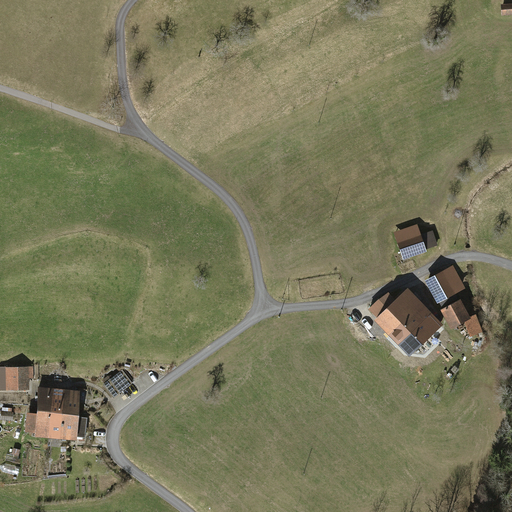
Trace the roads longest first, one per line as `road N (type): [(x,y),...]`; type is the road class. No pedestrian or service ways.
road 1 (unclassified): [(187,511),(116,454),(115,425),(147,395),(269,310),(352,303),(455,257),(511,266)]
road 2 (track): [(140,130),(0,88)]
